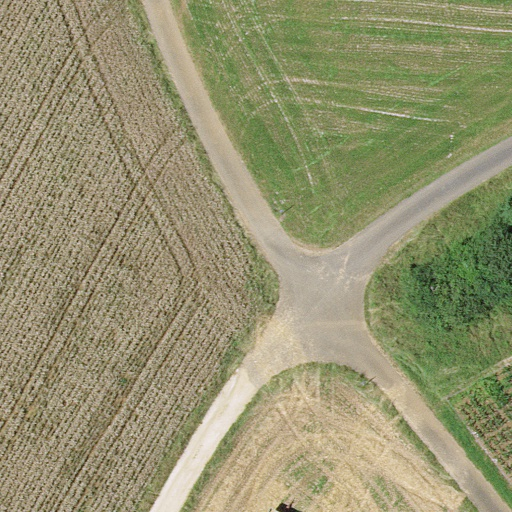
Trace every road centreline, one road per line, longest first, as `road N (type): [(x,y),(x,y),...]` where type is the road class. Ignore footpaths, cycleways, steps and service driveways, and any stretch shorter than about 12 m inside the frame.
road 1 (unclassified): [(500,511),(404,391),(316,298),(449,195),(511,161)]
road 2 (track): [(157,0),(172,49),(258,210),(316,298)]
road 3 (track): [(181,511),(257,377),(316,298)]
